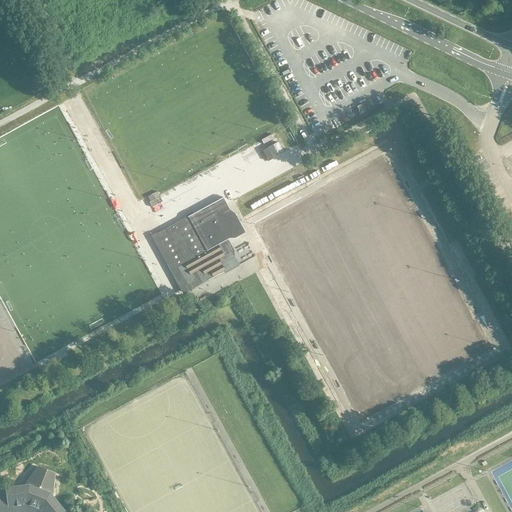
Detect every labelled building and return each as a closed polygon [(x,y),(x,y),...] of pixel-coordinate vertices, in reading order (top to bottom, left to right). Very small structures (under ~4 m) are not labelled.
[(261,141),(256,144),(261,153),(265,162),(283,152),(278,142),(266,149),(261,141)] [(430,158),(424,162),(430,172),(436,169),(436,168),(431,158),(430,158)] [(159,196),(158,195),(156,192),(147,196),(150,201),(159,196)] [(223,242),(229,239),(240,233),(228,210),(229,209),(223,198),(153,235),(184,292),(201,283),(224,271),(225,272),(238,265),(231,252),(229,253),(223,242)] [(5,489),(0,489),(0,511),(63,511),(64,511),(52,496),(54,473),(38,467),(24,485),(5,488),(5,489)]
